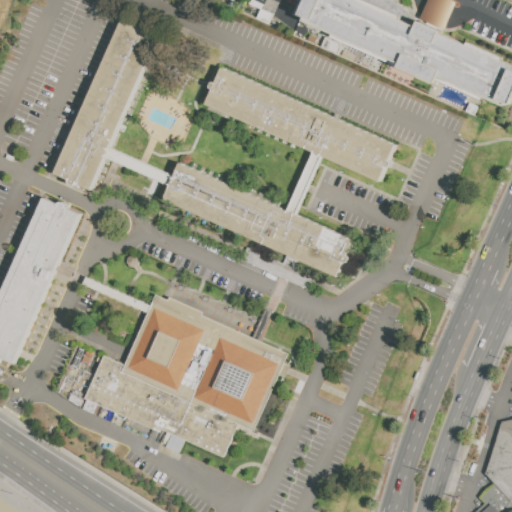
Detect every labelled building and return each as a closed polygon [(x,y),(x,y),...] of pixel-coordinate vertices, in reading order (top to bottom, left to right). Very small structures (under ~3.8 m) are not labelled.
[(304,17),(311,0),(357,0),(419,27),(421,21),(511,61),(511,109),(440,77),(438,83),(332,36),(335,31),(304,17)] [(55,173),(92,190),(109,153),(163,31),(126,14),(55,173)] [(224,69),(398,146),(381,184),(319,155),(207,107),(224,69)] [(181,163),(294,212),(358,240),(341,278),(165,201),(173,181),(181,163)] [(0,297),(45,198),(60,205),(62,200),(70,204),(68,208),(83,215),(16,365),(0,358),(0,297)] [(88,398),(226,458),(241,424),(257,431),(291,354),(205,316),(207,312),(172,296),(170,301),(158,295),(127,366),(106,357),(88,398)] [(59,391),(69,395),(67,401),(96,412),(99,404),(85,399),(95,374),(79,369),(77,373),(67,370),(59,391)] [(502,422),(511,419),(511,501),(495,484),(486,474),(502,422)] [(490,500),(501,511),(509,511),(511,509),(511,501),(495,484),(480,497),(486,504),(490,500)] [(477,511),(486,504),(490,500),(501,511),(477,511)]
